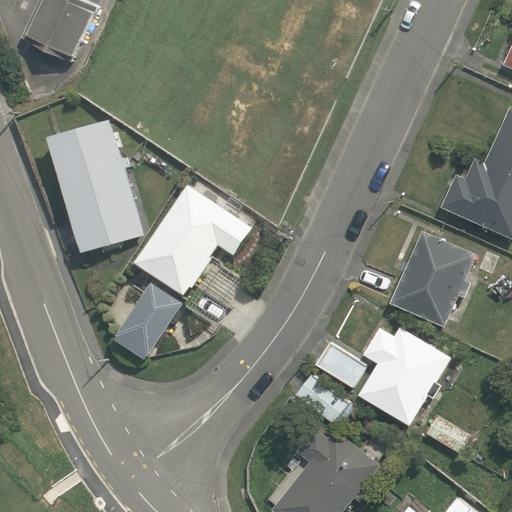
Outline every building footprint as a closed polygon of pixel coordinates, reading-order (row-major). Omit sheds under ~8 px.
[(91,9),(70,0),(43,0),(26,41),(69,59),(91,9)] [(320,0),(258,0),(239,42),(292,66),(320,0)] [(293,95),(238,70),(199,157),(255,181),(293,95)] [(511,239),(511,107),(509,106),(507,111),(485,161),(476,157),(466,179),(455,175),(441,208),(511,239)] [(129,158),(126,159),(114,120),(53,139),(86,254),(147,235),(128,169),(131,168),(129,158)] [(239,219),(190,185),(139,263),(187,296),(193,288),(195,289),(212,264),(212,258),(239,219)] [(478,255),(425,232),(393,304),(448,327),(478,255)] [(187,304),(155,283),(117,340),(149,360),(187,304)] [(454,358),(403,327),(398,336),(383,328),(366,356),(381,364),(362,396),(413,426),(431,397),(437,399),(445,386),(440,383),(454,358)] [(333,342),(318,365),(355,388),(369,365),(333,342)] [(277,511),(346,511),(382,466),(339,431),(332,439),(314,426),(296,449),(312,461),(276,511),(277,511)] [(477,511),(459,498),(448,511),(477,511)]
